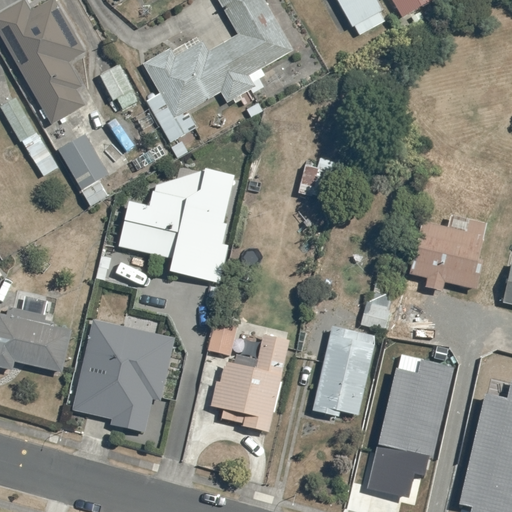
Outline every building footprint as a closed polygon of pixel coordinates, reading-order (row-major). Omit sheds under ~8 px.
[(52,127),(87,107),(78,90),(84,87),(70,62),(86,53),(56,0),(46,0),(31,8),(27,0),(0,15),(0,33),(14,59),(21,71),(35,96),(52,127)] [(147,101),(181,160),(192,154),(182,137),(196,128),(187,113),(221,93),(229,106),(268,84),(261,72),(296,51),(266,0),(218,0),(238,35),(208,52),(197,34),(177,46),(144,65),(160,93),(147,101)] [(389,19),(378,0),(337,0),(358,37),(389,19)] [(434,0),(390,0),(401,19),(434,0)] [(139,102),(121,64),(100,74),(119,112),(139,102)] [(60,168),(17,98),(1,108),(44,178),(60,168)] [(111,176),(87,136),(59,152),(92,208),(112,196),(103,181),(111,176)] [(336,150),(318,147),(316,162),(302,160),(297,193),(329,198),(336,150)] [(209,172),(154,190),(151,206),(130,202),(121,249),(177,259),(174,274),(222,283),(229,245),(225,245),(237,177),(209,172)] [(428,286),(399,280),(392,312),(456,325),(462,296),(428,288),(428,286)] [(394,295),(372,290),(363,326),(386,331),(394,295)] [(76,323),(1,307),(0,311),(0,367),(14,371),(16,362),(65,373),(76,323)] [(152,322),(121,316),(119,327),(93,322),(75,411),(114,418),(113,425),(147,432),(154,396),(164,398),(176,338),(150,333),(152,322)] [(232,335),(211,331),(207,352),(227,355),(222,382),(218,381),(213,407),(224,409),(222,421),(272,432),(292,339),(262,333),(264,327),(234,321),(232,335)] [(378,337),(333,327),(314,410),(341,417),(342,412),(360,416),(378,337)] [(511,418),(511,360),(492,356),(479,411),(511,418)] [(371,371),(369,382),(361,424),(401,431),(399,441),(414,443),(415,435),(448,441),(459,376),(436,372),(435,382),(371,371)]
